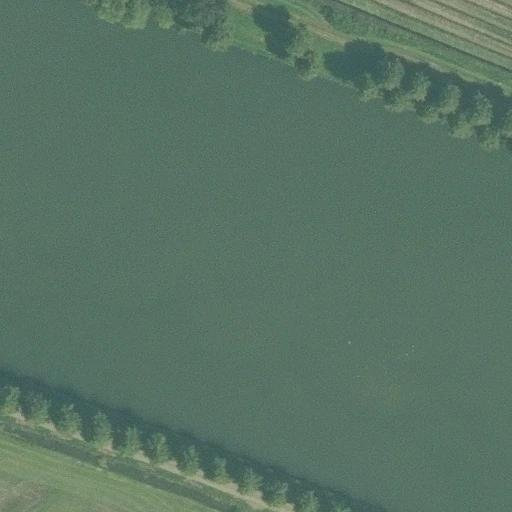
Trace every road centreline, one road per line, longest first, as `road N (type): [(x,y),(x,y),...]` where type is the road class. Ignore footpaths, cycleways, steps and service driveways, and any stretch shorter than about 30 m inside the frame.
road 1 (track): [(294,511),(0,409)]
road 2 (track): [(252,0),(511,96)]
